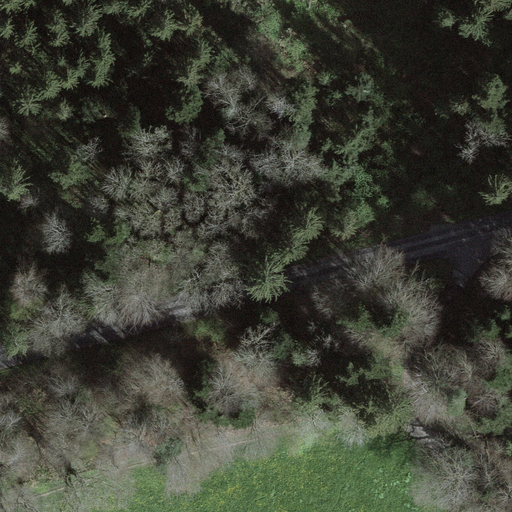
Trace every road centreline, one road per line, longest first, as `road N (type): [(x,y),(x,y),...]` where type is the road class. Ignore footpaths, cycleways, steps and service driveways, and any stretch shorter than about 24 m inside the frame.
road 1 (tertiary): [(0,359),(511,238)]
road 2 (track): [(447,254),(406,370),(414,425)]
